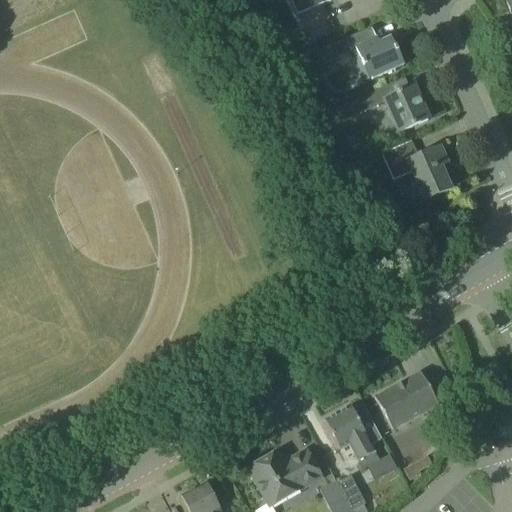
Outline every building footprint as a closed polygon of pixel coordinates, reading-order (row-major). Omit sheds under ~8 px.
[(331,0),(289,0),(296,16),(331,0)] [(343,41),(344,42),(349,54),(354,51),(368,83),(402,67),(394,49),(389,39),(378,44),(371,28),(343,41)] [(324,70),(338,64),(331,46),(317,52),(324,70)] [(397,134),(427,122),(412,89),(382,102),(397,134)] [(359,116),(353,102),(320,117),(326,130),(359,116)] [(379,156),(382,162),(391,183),(410,175),(423,203),(450,191),(439,168),(446,165),(439,149),(418,158),(411,142),(379,156)] [(445,209),(399,225),(404,240),(450,224),(445,209)] [(390,431),(436,406),(418,374),(372,399),(390,431)] [(349,408),(322,422),(337,450),(346,445),(360,471),(377,462),(349,408)] [(277,452),(245,470),(268,508),(320,478),(304,451),(283,463),(277,452)] [(413,464),(401,470),(408,482),(419,476),(418,473),(413,464)] [(336,485),(349,511),(350,511),(363,505),(349,478),(336,485)] [(218,511),(204,484),(178,498),(185,511),(218,511)] [(328,511),(349,511),(336,485),(335,486),(334,484),(318,492),(328,510),(328,511)]
